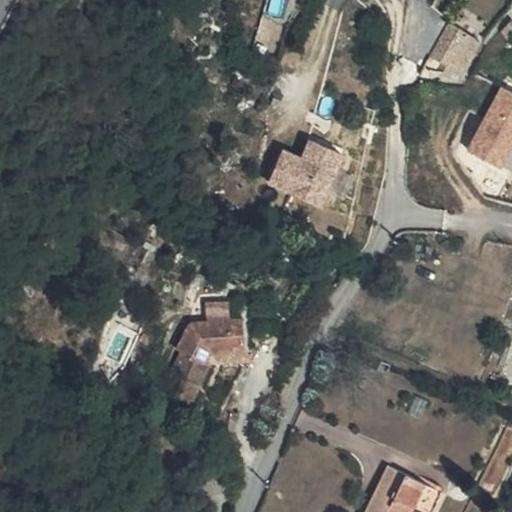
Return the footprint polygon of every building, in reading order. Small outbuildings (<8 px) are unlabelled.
[(435,52),(452,65),(456,59),(469,65),(482,41),(455,24),(435,52)] [(511,89),(504,85),(470,149),(503,166),(511,148),(511,89)] [(286,148),(272,182),(325,204),(347,151),(312,137),(305,156),(286,148)] [(187,237),(176,255),(203,269),(214,249),(187,237)] [(197,279),(203,269),(176,255),(172,265),(197,279)] [(191,401),(202,378),(197,375),(202,365),(210,364),(237,362),(236,336),(220,337),(219,317),(198,318),(199,338),(184,339),(171,363),(176,366),(164,387),(191,401)] [(389,495),(401,466),(391,462),(377,489),(389,495)] [(389,495),(411,510),(416,501),(435,509),(444,488),(401,466),(389,495)] [(410,511),(411,510),(389,495),(377,489),(365,511),(410,511)]
